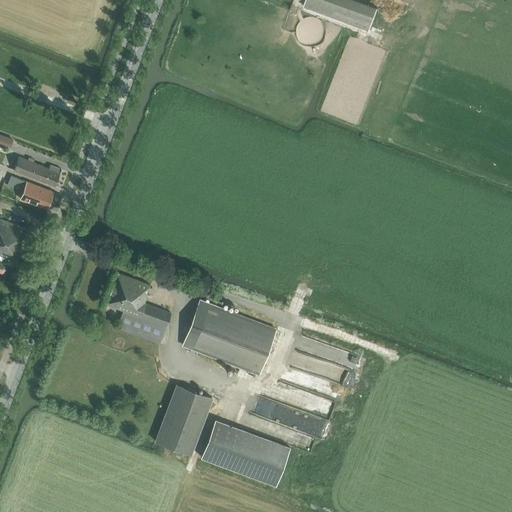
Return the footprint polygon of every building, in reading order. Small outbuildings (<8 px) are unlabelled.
[(306,0),(304,7),(369,32),(378,9),(353,0),(306,0)] [(61,169),(50,165),(49,168),(19,157),(14,170),(55,186),(61,169)] [(16,177),(11,175),(7,185),(12,187),(14,183),(16,177)] [(46,209),(53,191),(26,181),(20,198),(46,209)] [(16,261),(28,230),(11,223),(0,218),(0,255),(6,258),(4,262),(13,266),(15,261),(16,261)] [(171,312),(144,302),(150,285),(118,273),(106,304),(108,305),(107,306),(113,309),(114,307),(123,310),(116,328),(160,344),(171,312)] [(182,345),(191,349),(259,374),(276,329),(199,300),(182,345)] [(211,397),(177,384),(155,442),(190,455),(192,449),(211,397)] [(213,421),(199,458),(274,487),(288,449),(213,421)]
